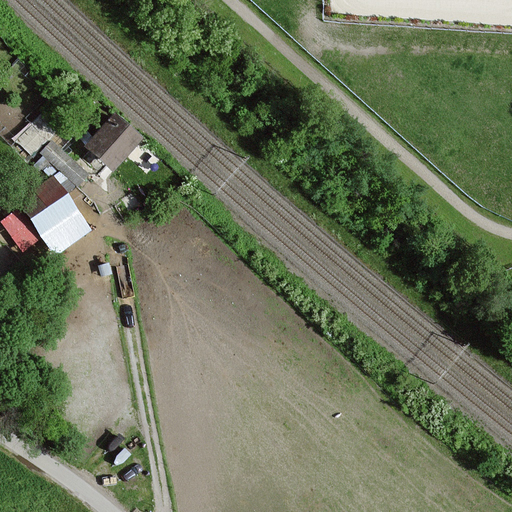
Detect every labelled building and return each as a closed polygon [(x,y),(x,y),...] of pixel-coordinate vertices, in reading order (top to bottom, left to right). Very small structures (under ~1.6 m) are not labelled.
[(63,119),(49,105),(32,123),(46,136),(63,119)] [(138,139),(113,117),(86,148),(111,170),(138,139)] [(43,141),(30,129),(18,141),(30,154),(43,141)] [(86,175),(51,143),(42,153),(76,185),(86,175)] [(87,228),(51,178),(18,202),(54,252),(87,228)] [(17,204),(0,214),(0,217),(19,247),(38,235),(17,204)]
